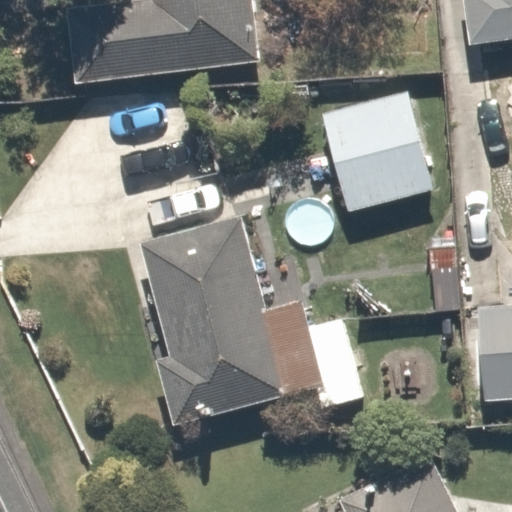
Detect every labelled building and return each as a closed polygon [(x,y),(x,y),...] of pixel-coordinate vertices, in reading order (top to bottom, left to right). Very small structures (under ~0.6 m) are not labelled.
[(271,63),(262,0),(135,0),(89,6),(99,83),(271,63)] [(511,0),(470,0),(477,46),(511,40),(511,0)] [(442,191),(416,90),(329,113),(355,213),(442,191)] [(311,300),(276,310),(251,215),(150,243),(180,356),(166,360),(184,426),(324,387),(331,408),(372,397),(351,318),(318,326),(311,300)] [(511,305),(485,307),(493,401),(511,399),(511,305)] [(467,511),(440,455),(348,498),(354,511),(467,511)]
